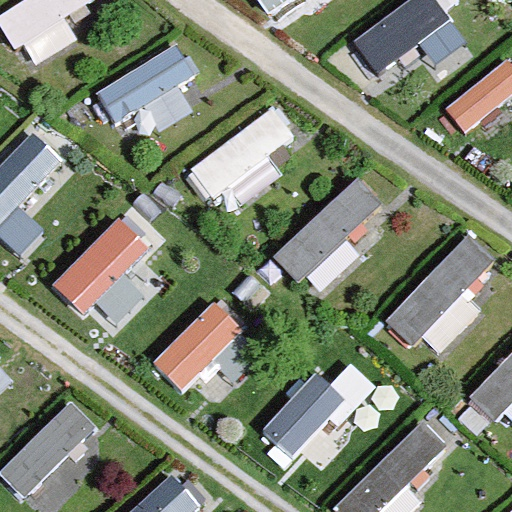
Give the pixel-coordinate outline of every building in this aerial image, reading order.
[(32,0),(0,20),(0,32),(14,54),(98,0),(32,0)] [(253,0),(269,20),(295,0),(253,0)] [(432,0),(415,0),(352,47),(377,80),(451,25),(432,0)] [(177,51),(97,98),(115,128),(194,80),(177,51)] [(511,69),(508,64),(444,115),(463,139),(511,99),(511,69)] [(292,142),(271,115),(191,174),(212,202),(292,142)] [(28,142),(0,169),(0,217),(52,167),(28,142)] [(385,212),(358,183),(274,261),(301,290),(385,212)] [(120,223),(54,291),(85,319),(150,252),(120,223)] [(467,240),(387,325),(413,350),(494,265),(467,240)] [(214,306),(153,367),(182,396),(243,335),(214,306)] [(511,358),(470,402),(496,427),(511,410),(511,358)] [(316,378),(263,436),(292,463),(345,405),(316,378)] [(72,408),(0,478),(23,502),(95,431),(72,408)] [(334,511),(385,511),(447,450),(421,424),(334,511)] [(199,511),(171,480),(135,511),(199,511)]
